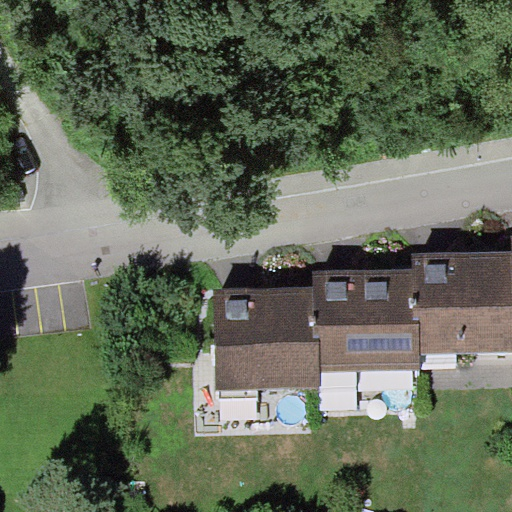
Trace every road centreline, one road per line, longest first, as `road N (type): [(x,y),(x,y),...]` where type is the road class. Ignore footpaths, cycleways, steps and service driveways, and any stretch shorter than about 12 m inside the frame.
road 1 (residential): [(0,231),(114,231),(511,176)]
road 2 (track): [(114,231),(0,62)]
